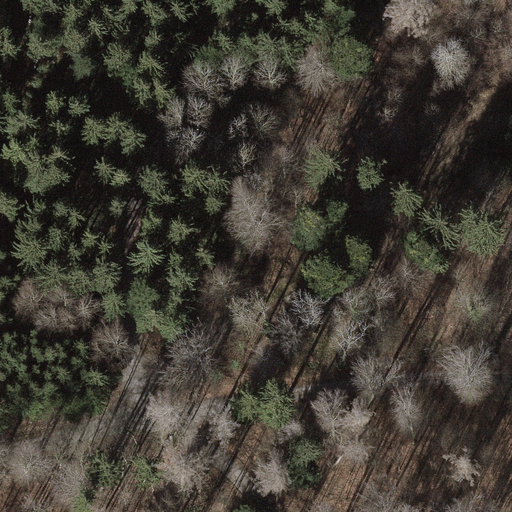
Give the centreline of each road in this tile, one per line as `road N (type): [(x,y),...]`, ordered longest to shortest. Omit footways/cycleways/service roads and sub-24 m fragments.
road 1 (track): [(511,371),(350,384),(0,449)]
road 2 (track): [(133,394),(355,199),(511,95)]
road 3 (track): [(259,0),(172,161),(133,394),(109,426)]
road 4 (track): [(266,511),(176,411)]
